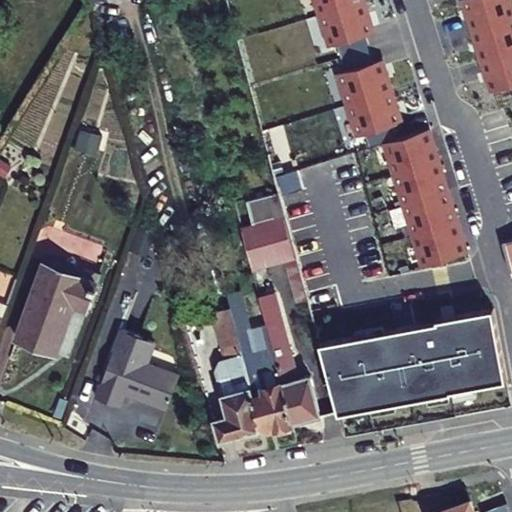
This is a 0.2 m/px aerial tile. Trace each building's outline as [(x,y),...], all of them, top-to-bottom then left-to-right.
[(375,20),(368,0),(328,0),(321,2),(331,34),(340,31),(366,23),(375,20)] [(511,0),(470,0),(476,16),(511,5),(511,0)] [(511,37),(511,5),(476,16),(485,46),(511,37)] [(370,36),(366,23),(340,31),(344,44),(370,36)] [(344,44),(348,57),(374,49),(370,36),(344,44)] [(495,78),(511,72),(511,37),(485,46),(495,78)] [(348,57),(339,60),(349,91),(393,78),(383,46),(374,49),(348,57)] [(403,110),(393,78),(349,91),(359,123),(368,120),(394,112),(403,110)] [(398,125),(394,112),(368,120),(372,133),(385,129),(398,125)] [(429,116),(398,125),(385,129),(394,161),(438,147),(429,116)] [(448,177),(438,147),(394,161),(404,191),(448,177)] [(457,207),(448,177),(404,191),(413,221),(457,207)] [(466,236),(457,207),(413,221),(422,249),(466,236)] [(243,224),(250,252),(294,240),(286,214),(243,224)] [(511,220),(500,224),(508,253),(509,253),(507,248),(511,246),(511,220)] [(82,292),(92,269),(41,247),(13,320),(52,336),(71,288),(82,292)] [(215,358),(226,396),(211,400),(218,421),(260,410),(250,370),(244,351),(232,304),(229,290),(213,294),(229,354),(215,358)] [(420,306),(318,326),(334,382),(365,376),(367,387),(504,361),(491,291),(435,301),(435,303),(437,315),(422,318),(420,306)] [(194,342),(208,338),(197,298),(183,302),(194,342)] [(258,347),(245,301),(232,304),(244,351),(258,347)] [(435,303),(420,306),(422,318),(437,315),(435,303)] [(141,345),(149,325),(115,312),(89,381),(113,390),(119,375),(162,392),(173,358),(141,345)] [(286,332),(273,336),(280,362),(290,400),(317,393),(306,352),(294,355),(286,332)] [(290,400),(280,362),(250,370),(260,410),(272,407),(274,409),(276,408),(278,412),(289,410),(288,403),(290,402),(290,400)] [(336,393),(367,387),(365,376),(334,382),(336,393)] [(475,511),(471,498),(432,511),(475,511)] [(483,511),(482,511),(510,511),(507,502),(483,511)]
